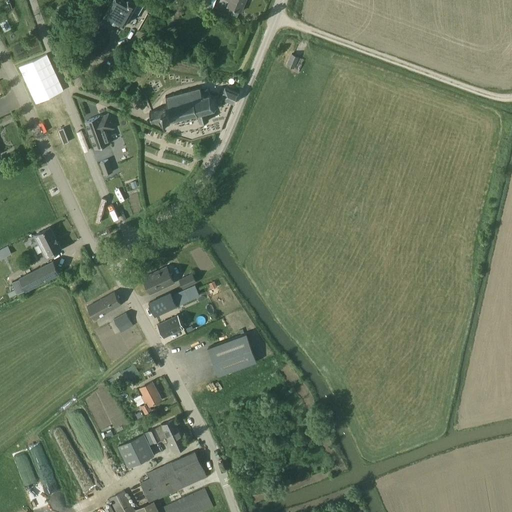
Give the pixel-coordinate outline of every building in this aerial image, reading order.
[(137,0),(136,2),(131,0),(126,0),(126,1),(123,0),(96,0),(95,4),(106,11),(104,14),(112,18),(111,19),(115,22),(116,21),(124,25),(132,10),(139,13),(144,4),(137,0)] [(241,12),(246,0),(224,0),(230,2),(228,6),(241,12)] [(68,5),(64,8),(68,14),(73,10),(68,5)] [(291,53),(287,64),(286,65),(295,68),(299,57),(291,53)] [(209,92),(209,94),(202,96),(201,88),(202,87),(200,86),(200,88),(191,90),(190,89),(189,89),(189,90),(183,92),(182,91),(181,91),(181,93),(175,94),(174,93),(173,93),(173,95),(166,96),(165,96),(165,97),(166,98),(167,105),(164,106),(165,108),(150,111),(152,121),(164,118),(168,118),(168,121),(171,120),(173,120),(173,122),(175,122),(174,120),(181,118),(181,120),(183,120),(182,117),(189,116),(189,118),(191,117),(191,115),(197,114),(198,116),(200,123),(209,121),(207,113),(207,111),(213,110),(214,111),(216,110),(215,109),(217,105),(218,105),(219,104),(217,103),(216,97),(217,96),(216,95),(215,96),(211,94),(211,92),(209,92)] [(221,98),(234,103),(238,92),(225,87),(221,98)] [(106,131),(114,128),(109,114),(100,117),(100,116),(85,121),(95,149),(110,143),(106,131)] [(100,162),(105,175),(112,172),(108,160),(100,162)] [(38,253),(42,251),(46,258),(62,250),(50,227),(34,236),(39,244),(34,247),(38,253)] [(0,250),(0,259),(5,256),(11,253),(8,247),(0,250)] [(26,289),(59,273),(53,261),(20,277),(21,278),(26,289)] [(167,267),(144,278),(151,293),(174,282),(167,267)] [(192,273),(179,280),(183,289),(197,282),(192,273)] [(18,294),(26,289),(21,278),(12,282),(18,294)] [(94,319),(121,303),(115,291),(87,306),(94,319)] [(156,316),(177,306),(170,292),(149,302),(156,316)] [(121,332),(133,325),(126,312),(114,319),(121,332)] [(164,337),(184,328),(178,315),(158,325),(164,337)] [(218,376),(257,362),(246,333),(208,348),(218,376)] [(117,384),(129,377),(126,371),(120,375),(118,372),(112,375),(115,379),(114,379),(117,384)] [(142,396),(146,404),(141,406),(145,413),(151,410),(149,406),(162,399),(152,381),(140,388),(144,395),(142,396)] [(187,446),(174,419),(162,425),(148,431),(154,443),(168,437),(175,452),(187,446)] [(144,433),(145,433),(150,445),(154,443),(148,431),(144,433)] [(144,433),(118,445),(128,467),(154,454),(144,433)] [(140,482),(150,503),(135,510),(125,490),(109,498),(116,511),(204,511),(214,508),(205,488),(158,509),(154,501),(207,477),(195,450),(148,473),(150,478),(140,482)]
